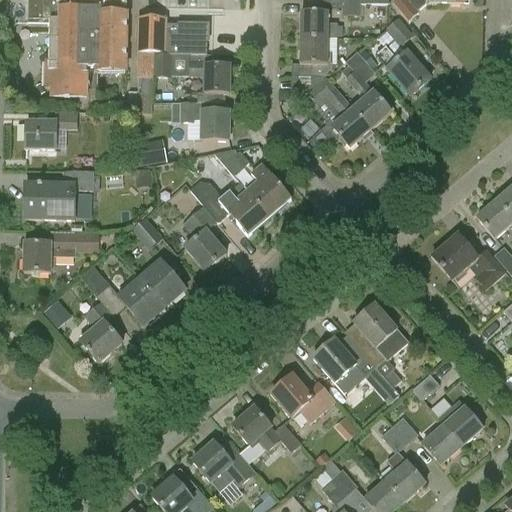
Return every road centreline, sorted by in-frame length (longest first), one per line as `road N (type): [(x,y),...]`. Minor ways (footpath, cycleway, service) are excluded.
road 1 (residential): [(339,208),(110,408),(0,411)]
road 2 (residential): [(85,511),(384,256)]
road 3 (residential): [(339,208),(267,125),(263,0)]
road 4 (residential): [(511,64),(339,208)]
road 5 (residential): [(511,398),(384,256)]
road 6 (residential): [(384,256),(511,147)]
